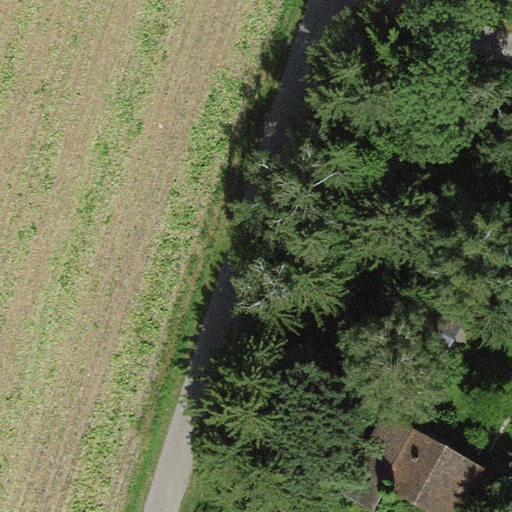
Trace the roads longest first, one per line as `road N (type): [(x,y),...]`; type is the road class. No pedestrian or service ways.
road 1 (unclassified): [(327,0),(163,511)]
road 2 (track): [(338,0),(511,48)]
